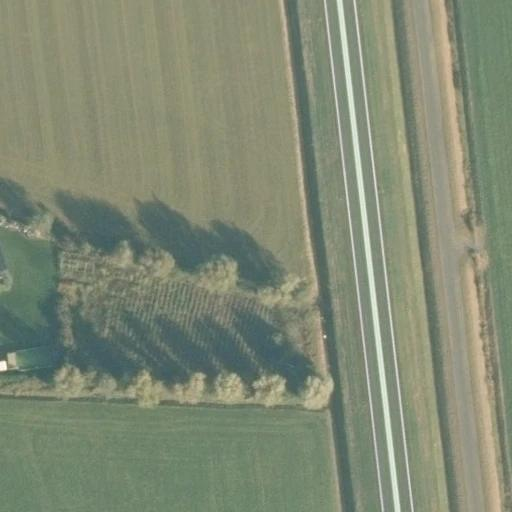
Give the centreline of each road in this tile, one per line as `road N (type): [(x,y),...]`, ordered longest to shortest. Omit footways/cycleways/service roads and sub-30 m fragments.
road 1 (trunk): [(397,511),(338,0)]
road 2 (track): [(477,511),(419,0)]
